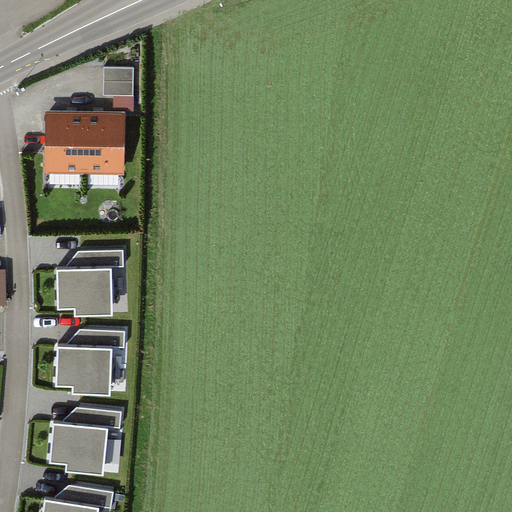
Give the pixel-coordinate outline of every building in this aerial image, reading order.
[(136,61),(107,61),(107,89),(136,89),(136,61)] [(45,156),(87,156),(87,103),(45,103),(45,156)] [(87,156),(129,156),(129,103),(87,103),(87,156)] [(59,257),(60,294),(119,293),(119,256),(59,257)] [(0,296),(9,297),(9,268),(0,267),(0,296)] [(60,334),(60,372),(117,373),(118,335),(60,334)] [(57,409),(52,449),(113,456),(117,417),(57,409)] [(47,486),(42,511),(106,511),(109,496),(47,486)]
